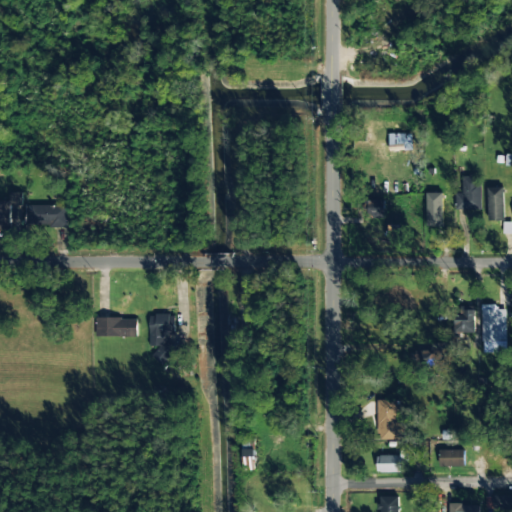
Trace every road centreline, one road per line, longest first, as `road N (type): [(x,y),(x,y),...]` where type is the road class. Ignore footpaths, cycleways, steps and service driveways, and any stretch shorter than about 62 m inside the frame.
road 1 (residential): [(330,511),(329,115)]
road 2 (residential): [(511,262),(235,262)]
road 3 (residential): [(198,263),(0,263)]
road 4 (residential): [(511,484),(330,484)]
